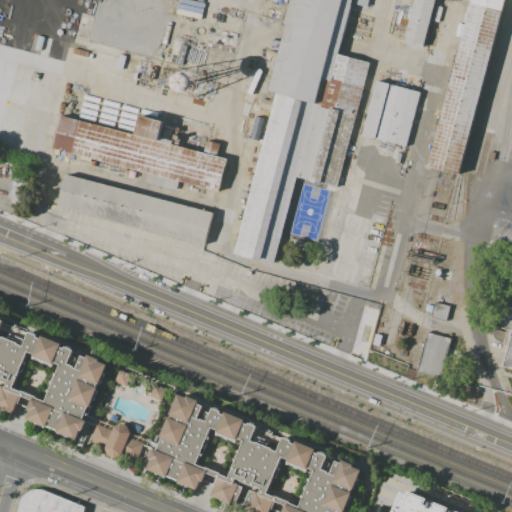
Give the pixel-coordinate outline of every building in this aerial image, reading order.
[(290,0),(267,89),(276,91),(234,254),(268,263),(275,237),(321,249),(337,187),(311,180),(331,102),(338,104),(337,110),(356,115),(370,62),(338,53),(352,0),(472,0),(429,166),(459,174),(503,0),(290,0)] [(368,0),(366,9),(353,6),(354,0),(368,0)] [(413,0),(434,0),(422,47),(403,42),(413,0)] [(443,8),(439,23),(432,22),(436,6),(443,8)] [(207,34),(221,37),(219,42),(206,39),(207,34)] [(44,37),(41,51),(33,49),(37,35),(44,37)] [(222,43),(223,38),(236,42),(235,46),(222,43)] [(70,53),(72,48),(89,52),(88,58),(70,53)] [(116,68),(119,54),(127,56),(124,70),(116,68)] [(34,55),(47,59),(46,64),(33,61),(34,55)] [(142,61),(149,63),(146,75),(139,73),(142,61)] [(376,81),(420,92),(406,148),(362,136),(376,81)] [(219,192),(228,159),(216,156),(219,144),(205,141),(202,152),(171,144),(172,139),(160,136),(164,121),(138,114),(132,135),(61,116),(52,148),(78,155),(77,160),(90,163),(91,158),(119,166),(118,169),(127,172),(128,168),(148,173),(145,182),(177,191),(179,182),(197,187),(196,190),(209,193),(210,190),(219,192)] [(66,175),(58,207),(205,245),(213,213),(66,175)] [(8,201),(15,177),(26,180),(19,204),(8,201)] [(435,301),(449,305),(445,320),(431,317),(435,301)] [(511,368),(501,366),(511,330),(492,325),(498,303),(511,305),(511,368)] [(0,319),(0,381),(2,382),(3,382),(7,384),(5,389),(0,386),(0,406),(14,413),(21,396),(32,400),(28,410),(31,411),(27,420),(46,428),(47,426),(57,431),(56,432),(76,440),(77,437),(89,441),(107,449),(107,450),(107,453),(109,455),(111,457),(114,457),(116,457),(118,455),(119,454),(136,461),(143,445),(153,449),(149,459),(151,460),(147,469),(166,477),(167,477),(177,481),(177,482),(198,491),(203,481),(205,482),(209,474),(217,477),(209,497),(231,506),(232,503),(236,505),(243,487),(234,483),(235,479),(240,480),(239,481),(255,488),(260,490),(258,493),(250,490),(242,508),(247,510),(246,511),(268,511),(273,501),(285,506),(282,511),(341,511),(360,467),(284,436),(277,452),(271,449),(271,448),(256,442),(256,443),(250,441),(256,426),(177,393),(156,444),(130,433),(130,430),(128,427),(125,424),(121,424),(118,424),(115,426),(114,427),(86,415),(109,361),(30,329),(23,346),(18,344),(18,343),(9,339),(15,326),(0,319)] [(418,370),(445,378),(455,340),(428,333),(418,370)] [(114,381),(119,370),(131,375),(126,386),(114,381)] [(150,396),(155,384),(166,390),(161,401),(150,396)] [(16,511),(20,498),(25,494),(30,491),(37,490),(44,490),(85,507),(83,511),(16,511)] [(449,511),(399,490),(390,511),(449,511)]
